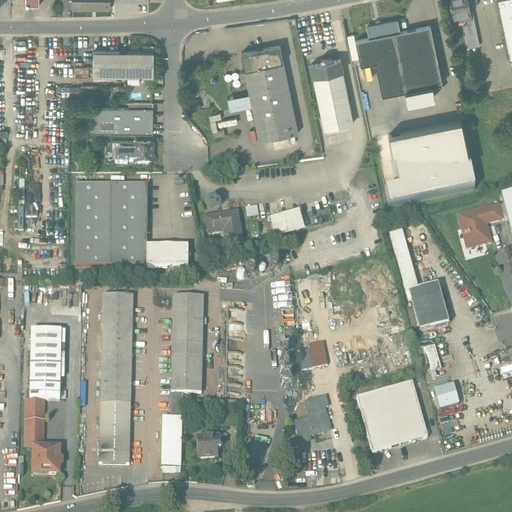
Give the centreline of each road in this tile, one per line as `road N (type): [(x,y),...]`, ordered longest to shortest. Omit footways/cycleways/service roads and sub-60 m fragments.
road 1 (unclassified): [(511,447),(313,500),(171,492),(61,511)]
road 2 (residential): [(342,0),(172,27),(0,28)]
